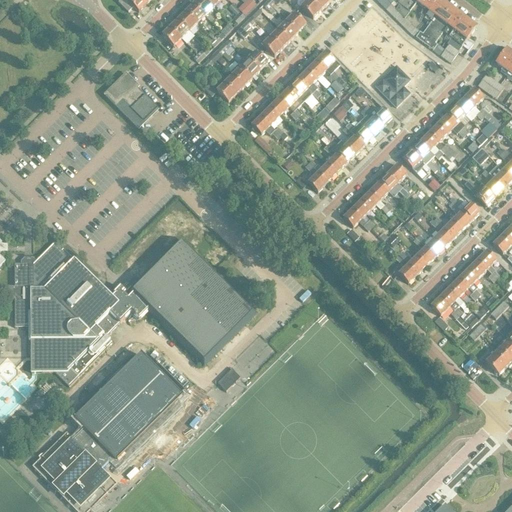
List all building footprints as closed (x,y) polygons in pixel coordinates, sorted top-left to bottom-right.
[(128,14),(133,10),(138,15),(146,7),(139,0),(123,0),(119,4),(128,14)] [(202,0),(200,0),(194,7),(205,18),(213,10),(202,0)] [(218,0),(202,0),(213,10),(221,3),(218,0)] [(250,0),(238,12),(240,14),(244,19),(248,15),(256,7),(250,0)] [(271,8),(274,5),(270,0),(266,4),(271,8)] [(320,13),(328,5),(323,0),(309,0),(309,1),(320,13)] [(383,0),(379,0),(377,3),(385,11),(390,6),(383,0)] [(393,0),(395,1),(390,6),(385,11),(390,16),(401,27),(411,36),(424,46),(441,59),(445,53),(449,48),(459,55),(459,54),(458,53),(462,49),(467,42),(477,29),(464,20),(451,10),(438,1),(437,0),(393,0)] [(313,21),(320,13),(309,1),(301,9),(313,21)] [(275,13),(271,8),(266,4),(263,8),(267,12),(268,11),(272,16),(275,13)] [(232,6),(229,10),(237,18),(241,22),(244,19),(240,14),(238,12),(232,6)] [(194,7),(186,14),(197,26),(205,18),(194,7)] [(186,14),(178,22),(189,34),(197,26),(186,14)] [(287,15),(282,20),(286,24),(298,35),(306,27),(294,16),(291,19),(287,15)] [(237,18),(233,22),(237,26),(241,22),(237,18)] [(252,19),(248,22),(252,27),(256,23),(252,19)] [(178,22),(170,30),(182,41),(185,45),(193,38),(189,34),(178,22)] [(241,30),(240,30),(244,35),(245,34),(249,30),(252,27),(248,22),(244,26),(241,30)] [(286,24),(278,32),(290,43),(298,35),(286,24)] [(229,26),(221,33),(226,38),(233,30),(229,26)] [(170,30),(162,38),(174,49),(182,41),(170,30)] [(247,38),(244,35),(240,30),(236,34),(241,38),(244,41),(247,38)] [(278,32),(270,40),(282,51),(290,43),(278,32)] [(213,42),(217,46),(221,42),(216,38),(213,42)] [(265,40),(260,45),(263,47),(274,59),(282,51),(270,40),(267,43),(265,40)] [(213,50),(217,46),(213,42),(209,45),(213,50)] [(226,44),(220,50),(225,54),(229,58),(237,50),(233,46),(228,42),(226,44)] [(449,48),(445,53),(455,60),(459,55),(449,48)] [(197,57),(201,62),(205,58),(210,54),(205,49),(197,57)] [(221,58),(225,54),(220,50),(213,57),(218,62),(222,67),(226,64),(221,59),(222,58),(221,58)] [(511,54),(507,51),(496,66),(502,70),(500,73),(511,81),(511,54)] [(445,53),(441,59),(450,66),(455,60),(445,53)] [(248,62),(260,73),(268,65),(256,54),(253,58),(250,55),(247,58),(249,61),(248,62)] [(326,54),(317,63),(326,73),(331,78),(334,75),(340,69),(326,54)] [(198,65),(201,62),(197,57),(193,61),(198,65)] [(214,66),(218,62),(213,57),(204,66),(209,70),(213,66),(214,66)] [(245,66),(241,70),(247,76),(252,81),(260,73),(248,62),(245,66)] [(317,63),(307,73),(317,82),(322,77),(326,73),(317,63)] [(431,64),(428,67),(435,74),(438,71),(431,64)] [(244,89),(252,81),(247,76),(238,67),(230,75),(233,77),(232,78),(244,89)] [(396,68),(395,68),(375,88),(396,110),(410,96),(403,89),(410,82),(396,68)] [(195,71),(190,76),(193,80),(199,75),(195,71)] [(307,73),(298,82),(312,96),(316,93),(317,91),(313,87),(317,82),(307,73)] [(139,88),(125,75),(104,96),(138,129),(157,110),(137,90),(139,88)] [(334,75),(331,78),(336,83),(339,80),(334,75)] [(482,82),(500,96),(504,90),(486,77),(482,82)] [(236,97),(244,89),(232,78),(224,86),(236,97)] [(331,78),(328,81),(333,86),(336,83),(331,78)] [(339,80),(336,83),(341,88),(344,85),(339,80)] [(298,82),(289,91),(298,101),(303,105),(303,106),(312,96),(298,82)] [(496,101),(500,96),(482,82),(478,88),(496,101)] [(333,86),(331,88),(338,96),(344,90),(341,88),(336,83),(333,86)] [(213,91),(214,90),(210,86),(204,92),(212,99),(216,95),(213,91)] [(228,104),(236,97),(224,86),(217,93),(228,104)] [(361,89),(355,95),(360,99),(365,94),(361,89)] [(289,91),(279,100),(289,110),(294,115),(297,112),(298,111),(303,106),(303,105),(298,101),(289,91)] [(474,91),(465,100),(475,110),(484,101),(474,91)] [(316,93),(312,96),(317,101),(321,98),(316,93)] [(279,100),(270,110),(280,119),(289,110),(279,100)] [(465,100),(456,109),(466,119),(475,110),(465,100)] [(343,107),(348,113),(353,108),(348,102),(343,107)] [(367,108),(364,111),(369,116),(372,113),(367,108)] [(456,109),(448,118),(466,137),(470,134),(460,124),(466,119),(456,109)] [(270,110),(261,119),(270,128),(280,119),(270,110)] [(340,110),(333,116),(340,123),(346,117),(340,110)] [(364,111),(361,114),(366,119),(369,116),(364,111)] [(372,113),(369,116),(383,131),(393,121),(383,111),(378,116),(373,112),(372,113)] [(488,115),(487,116),(482,111),(479,114),(484,119),(492,127),(496,131),(500,127),(488,115)] [(321,114),(316,118),(320,122),(325,118),(321,114)] [(481,122),(484,119),(479,114),(476,117),(481,122)] [(366,119),(360,126),(364,130),(374,140),(383,131),(369,116),(366,119)] [(448,118),(439,127),(448,136),(452,132),(456,136),(458,135),(463,140),(466,137),(448,118)] [(261,119),(251,128),(261,138),(265,134),(271,138),(272,137),(277,141),(280,138),(276,133),(275,133),(270,128),(261,119)] [(349,126),(345,130),(350,135),(354,131),(349,126)] [(354,131),(350,135),(355,139),(364,149),(374,140),(364,130),(360,126),(354,131)] [(439,127),(430,136),(439,145),(448,136),(439,127)] [(492,127),(483,136),(487,140),(496,131),(492,127)] [(275,132),(275,133),(276,133),(280,138),(284,142),(288,139),(284,135),(279,129),(275,132)] [(430,136),(421,144),(430,154),(436,148),(440,153),(445,158),(449,162),(452,159),(443,149),(439,145),(430,136)] [(483,136),(476,143),(481,147),(487,140),(483,136)] [(355,139),(345,148),(355,158),(364,149),(355,139)] [(267,148),(259,140),(255,143),(264,152),(267,148)] [(335,150),(331,153),(332,154),(336,157),(346,167),(355,158),(345,148),(341,144),(335,150)] [(421,144),(412,153),(422,163),(431,172),(435,176),(437,174),(437,171),(430,164),(435,159),(430,154),(421,144)] [(473,144),(467,150),(473,155),(479,149),(473,144)] [(447,146),(443,149),(452,159),(454,160),(457,156),(452,151),(447,146)] [(327,148),(324,151),(329,157),(332,154),(331,153),(327,148)] [(480,168),(489,159),(481,151),(472,161),(480,168)] [(499,158),(504,163),(508,160),(503,155),(500,152),(499,151),(495,154),(496,155),(499,158)] [(506,152),(503,155),(508,160),(511,157),(506,152)] [(412,153),(403,162),(412,172),(417,176),(422,171),(427,176),(428,175),(430,172),(431,172),(422,163),(412,153)] [(333,160),(327,166),(336,176),(346,167),(336,157),(333,160)] [(288,160),(282,166),(287,172),(293,166),(288,160)] [(312,163),(308,166),(313,171),(317,176),(327,185),(336,176),(327,166),(322,171),(317,167),(317,168),(312,163)] [(511,164),(508,168),(503,173),(511,182),(511,164)] [(308,166),(305,169),(310,174),(313,171),(308,166)] [(388,176),(398,186),(407,177),(397,168),(388,176)] [(498,168),(489,177),(494,182),(504,192),(511,184),(511,182),(503,173),(498,168)] [(313,180),(308,185),(318,195),(327,185),(317,176),(313,171),(310,174),(309,175),(313,180)] [(487,181),(490,178),(485,173),(482,176),(487,181)] [(388,176),(379,185),(389,195),(393,200),(399,194),(404,199),(407,202),(410,199),(407,196),(403,191),(402,190),(398,186),(388,176)] [(299,179),(295,183),(303,190),(307,187),(299,179)] [(440,188),(434,182),(428,188),(434,194),(440,188)] [(494,182),(485,191),(495,201),(504,192),(494,182)] [(469,183),(464,188),(476,200),(485,209),(486,210),(495,201),(485,191),(482,187),(477,192),(469,183)] [(389,195),(379,185),(370,194),(380,204),(389,195)] [(403,191),(407,196),(410,192),(405,187),(402,190),(403,191)] [(222,193),(217,198),(225,206),(230,201),(222,193)] [(371,213),(380,204),(370,194),(361,203),(371,213)] [(452,201),(449,203),(451,206),(457,211),(461,215),(471,225),(480,216),(479,215),(470,206),(464,212),(460,208),(455,203),(453,201),(452,201)] [(352,212),(362,222),(362,221),(371,213),(361,203),(352,212)] [(384,208),(389,213),(392,210),(388,205),(384,208)] [(458,218),(452,224),(462,234),(471,225),(461,215),(457,211),(451,206),(448,209),(458,218)] [(381,211),(386,216),(389,219),(392,217),(389,213),(384,208),(381,211)] [(352,212),(343,221),(353,230),(359,225),(363,229),(367,226),(362,221),(362,222),(352,212)] [(414,219),(418,223),(422,219),(418,214),(414,219)] [(434,223),(439,228),(442,225),(437,220),(434,223)] [(367,226),(372,231),(375,227),(370,222),(367,226)] [(439,237),(434,241),(444,251),(453,242),(443,232),(439,228),(434,223),(430,226),(436,231),(435,232),(439,237)] [(404,228),(409,233),(413,229),(407,224),(404,228)] [(453,242),(462,234),(452,224),(443,232),(453,242)] [(367,226),(363,229),(368,234),(371,231),(372,231),(367,226)] [(511,229),(502,238),(511,248),(511,247),(511,229)] [(359,239),(352,232),(348,236),(355,243),(359,239)] [(416,241),(421,246),(424,243),(419,237),(416,241)] [(502,238),(493,247),(502,257),(511,248),(502,238)] [(418,249),(421,246),(416,241),(413,244),(418,249)] [(435,260),(444,251),(434,241),(425,250),(435,260)] [(390,242),(387,246),(391,250),(395,247),(390,242)] [(28,329),(28,342),(28,343),(29,343),(29,344),(30,344),(31,345),(31,375),(54,375),(69,389),(113,345),(107,339),(131,314),(139,322),(148,313),(204,368),(205,366),(255,316),(182,243),(134,291),(130,288),(127,291),(124,288),(122,290),(120,289),(114,295),(109,290),(106,293),(63,251),(62,252),(54,244),(36,263),(33,260),(24,260),(21,263),(21,266),(14,266),(14,288),(8,288),(8,303),(15,303),(15,329),(28,329)] [(0,270),(5,265),(9,268),(0,258),(0,256),(3,254),(7,254),(7,247),(3,247),(0,244),(0,270)] [(435,260),(425,250),(416,259),(426,269),(435,260)] [(478,262),(491,276),(495,273),(491,269),(497,263),(487,253),(478,262)] [(398,258),(403,263),(407,260),(402,255),(398,258)] [(417,278),(408,268),(403,263),(398,258),(395,262),(404,271),(399,277),(409,286),(417,278)] [(417,278),(426,269),(416,259),(408,268),(417,278)] [(468,272),(478,281),(487,273),(491,277),(491,276),(478,262),(468,272)] [(459,281),(468,291),(473,296),(476,292),(477,291),(473,287),(478,281),(468,272),(459,281)] [(491,276),(497,282),(500,279),(495,274),(495,273),(491,276)] [(493,285),(497,282),(491,276),(491,277),(488,280),(493,285)] [(459,300),(468,291),(459,281),(449,290),(459,300)] [(449,290),(440,299),(450,309),(454,314),(457,310),(459,308),(455,304),(459,300),(449,290)] [(473,296),(478,301),(481,297),(476,292),(473,296)] [(475,304),(478,301),(473,296),(469,298),(475,304)] [(440,319),(450,309),(440,299),(431,309),(440,319)] [(500,307),(505,312),(509,309),(503,304),(500,307)] [(497,310),(502,315),(505,312),(500,307),(497,310)] [(480,321),(488,313),(484,309),(479,314),(475,309),(472,312),(480,321)] [(454,314),(459,319),(463,315),(457,310),(454,314)] [(493,313),(499,319),(502,315),(497,310),(493,313)] [(496,322),(499,319),(493,313),(490,316),(496,322)] [(456,322),(462,328),(465,332),(469,329),(459,319),(456,322)] [(473,319),(466,326),(471,330),(477,324),(473,319)] [(436,327),(443,333),(448,329),(439,320),(434,324),(436,327)] [(478,328),(484,334),(487,330),(482,325),(478,328)] [(475,331),(481,337),(484,334),(478,328),(475,331)] [(472,335),(477,340),(481,337),(475,331),(472,335)] [(474,343),(477,340),(472,335),(469,338),(474,343)] [(499,378),(511,364),(511,346),(508,343),(486,365),(499,378)] [(67,435),(32,469),(53,490),(53,489),(63,499),(63,500),(74,511),(91,511),(117,486),(103,472),(111,465),(118,473),(180,411),(175,406),(183,399),(142,358),(135,365),(129,359),(77,410),(83,416),(76,423),(85,432),(74,443),(67,435)] [(106,368),(110,373),(117,366),(113,362),(106,368)] [(226,394),(240,380),(232,371),(218,385),(226,394)] [(92,384),(95,387),(103,380),(99,376),(92,384)] [(15,450),(10,445),(3,439),(0,442),(0,449),(8,457),(15,450)]
